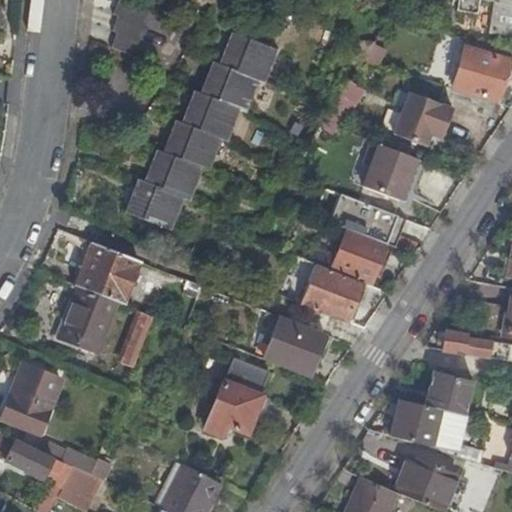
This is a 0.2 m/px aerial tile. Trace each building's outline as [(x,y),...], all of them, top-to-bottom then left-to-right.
[(141,27),(147,12),(121,0),(118,0),(112,13),(117,16),(110,30),(117,34),(111,46),(139,58),(145,46),(140,44),(147,29),(141,27)] [(511,0),(457,0),(455,10),(476,14),(478,0),(486,0),(495,1),(489,33),(511,37),(511,0)] [(261,82),(274,51),(233,34),(221,65),(215,62),(201,95),(195,93),(182,124),(177,121),(163,154),(157,152),(145,182),(139,180),(126,211),(168,229),(181,197),(187,200),(199,170),(205,172),(218,140),(225,142),(238,111),(243,113),(257,80),(261,82)] [(361,40),(352,58),(375,69),(383,51),(361,40)] [(511,62),(464,49),(451,88),(488,99),(495,101),(502,78),(507,80),(511,64),(511,62)] [(359,88),(349,82),(330,111),(323,122),(334,126),(340,115),(345,117),(359,88)] [(484,116),(489,100),(444,87),(439,102),(484,116)] [(451,109),(408,92),(392,134),(424,146),(429,135),(439,139),(451,109)] [(398,200),(415,158),(370,140),(361,163),(369,165),(361,186),(398,200)] [(390,245),(402,217),(341,193),(329,222),(348,230),(386,244),(390,245)] [(348,230),(331,270),(363,283),(364,282),(370,285),(377,268),(379,262),(386,244),(348,230)] [(92,242),(86,257),(137,276),(142,262),(92,242)] [(86,257),(75,286),(79,288),(116,302),(125,306),(137,276),(86,257)] [(356,301),(363,283),(331,270),(316,264),(301,304),(359,327),(368,306),(356,301)] [(96,353),(116,302),(79,288),(60,339),(96,353)] [(511,288),(510,288),(502,338),(511,339),(511,288)] [(122,363),(132,367),(153,317),(143,313),(122,363)] [(320,344),(324,334),(279,317),(275,328),(320,344)] [(275,328),(262,359),(308,377),(320,344),(275,328)] [(440,345),(439,350),(492,358),(508,360),(510,345),(463,337),(463,335),(442,332),(441,336),(440,345)] [(258,395),(267,372),(232,358),(204,429),(221,436),(226,425),(250,434),(265,397),(258,395)] [(60,379),(23,365),(1,420),(38,435),(60,379)] [(431,370),(430,376),(471,383),(471,380),(431,370)] [(471,383),(430,376),(423,405),(400,400),(390,436),(398,438),(457,452),(465,414),(463,414),(471,383)] [(53,464),(56,458),(37,449),(0,431),(0,458),(5,461),(6,459),(41,477),(49,462),(53,464)] [(43,437),(37,449),(56,458),(60,460),(66,448),(43,437)] [(406,453),(391,490),(395,492),(445,511),(460,475),(406,453)] [(55,470),(66,476),(71,465),(60,460),(55,470)] [(180,462),(177,469),(216,486),(218,483),(180,462)] [(82,480),(86,472),(71,465),(66,476),(60,488),(69,493),(77,478),(82,480)] [(203,511),(216,486),(177,469),(157,507),(166,511),(203,511)] [(391,490),(360,477),(344,511),(386,511),(395,492),(391,490)] [(60,511),(66,501),(56,496),(48,511),(60,511)]
